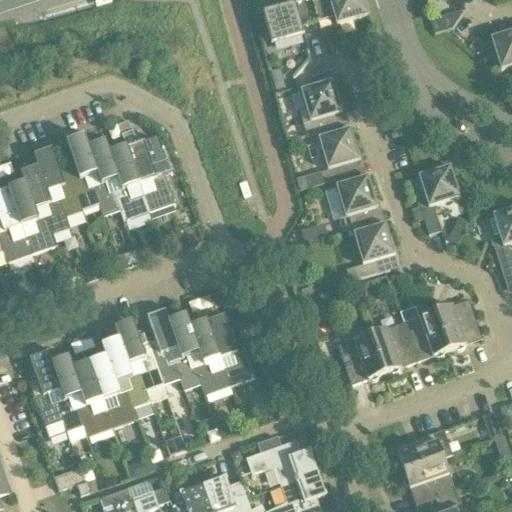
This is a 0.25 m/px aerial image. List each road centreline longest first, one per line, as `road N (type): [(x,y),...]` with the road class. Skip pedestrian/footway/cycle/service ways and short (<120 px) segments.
road 1 (residential): [(511,365),(477,280),(423,259),(409,245),(348,64)]
road 2 (residential): [(228,253),(183,131),(111,91),(0,131)]
road 3 (residential): [(307,418),(253,260),(228,253)]
road 4 (residential): [(338,434),(511,370)]
road 5 (residential): [(403,48),(430,112),(511,154)]
road 6 (residential): [(158,476),(307,418)]
road 7 (residential): [(89,302),(228,253)]
road 8 (residential): [(511,120),(441,83),(403,48)]
